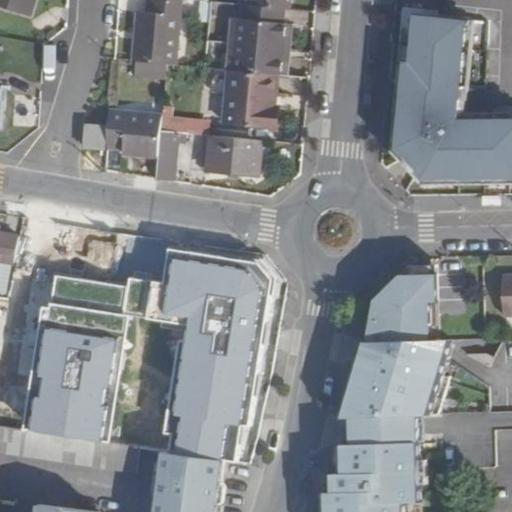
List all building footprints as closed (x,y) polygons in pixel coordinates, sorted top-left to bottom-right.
[(36,0),(0,0),(0,6),(31,17),(36,0)] [(149,0),(148,14),(139,13),(134,61),(137,61),(169,64),(175,65),(181,0),(149,0)] [(249,0),(249,6),(287,10),(290,10),(290,0),(249,0)] [(201,2),(200,23),(211,24),(213,3),(201,2)] [(249,6),(243,5),(241,21),(286,25),(287,10),(249,6)] [(511,179),(511,117),(488,118),(462,119),(464,86),(470,20),(417,15),(412,62),(406,62),(404,89),(404,95),(397,99),(396,115),(402,116),(401,123),(400,136),(399,150),(406,158),(420,173),(427,181),(439,181),(459,180),(459,185),(480,185),(480,180),(511,179)] [(417,15),(411,15),(408,46),(406,62),(412,62),(417,15)] [(241,21),(235,20),(231,70),(279,76),(287,76),(291,26),(286,25),(241,21)] [(169,64),(137,61),(136,78),(168,81),(169,64)] [(227,124),(274,127),(279,76),(231,70),(227,124)] [(175,108),(165,107),(164,117),(163,132),(189,134),(208,136),(211,136),(213,121),(174,117),(175,108)] [(111,112),(110,123),(108,149),(124,149),(124,153),(160,157),(163,132),(164,117),(111,112)] [(107,127),(87,126),(86,147),(106,149),(107,127)] [(160,157),(158,179),(177,182),(179,166),(180,145),(188,145),(189,134),(163,132),(160,157)] [(208,136),(205,170),(260,176),(264,141),(211,136),(208,136)] [(394,136),(393,152),(402,161),(406,158),(399,150),(400,136),(394,136)] [(406,158),(402,161),(415,176),(420,173),(406,158)] [(415,176),(424,186),(439,186),(439,181),(427,181),(420,173),(415,176)] [(0,259),(17,263),(21,238),(0,234),(0,259)] [(170,435),(167,451),(227,461),(235,462),(240,426),(247,427),(271,280),(255,263),(167,250),(162,284),(129,279),(128,288),(55,277),(50,310),(42,308),(24,429),(109,443),(127,316),(181,324),(165,434),(170,435)] [(12,268),(0,266),(0,294),(7,296),(12,268)] [(372,342),(442,340),(440,266),(414,267),(379,301),(372,342)] [(372,342),(369,342),(363,361),(449,358),(454,339),(442,340),(372,342)] [(449,358),(363,361),(346,418),(355,417),(422,415),(442,414),(453,377),(443,377),(449,358)] [(338,486),(424,482),(422,415),(355,417),(356,445),(346,445),(346,474),(338,474),(338,486)] [(0,452),(139,474),(143,448),(109,443),(24,429),(0,424),(0,452)] [(219,511),(227,461),(167,451),(159,511),(219,511)] [(328,493),(328,511),(409,511),(409,503),(425,502),(424,482),(338,486),(338,493),(328,493)]
